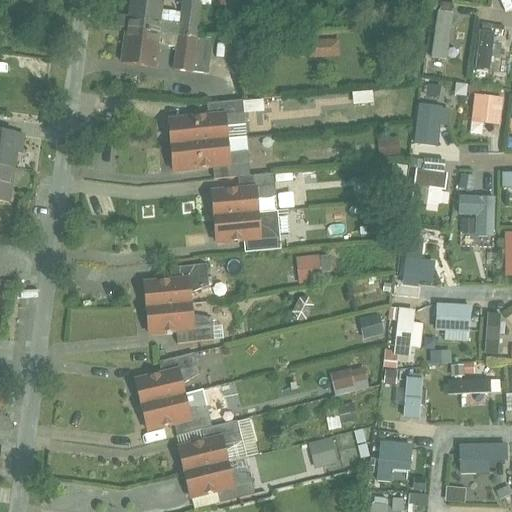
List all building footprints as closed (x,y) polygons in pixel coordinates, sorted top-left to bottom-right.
[(163,1),(157,0),(132,0),(128,29),(178,35),(179,24),(160,22),(163,1)] [(231,1),(221,0),(220,24),(235,24),(236,8),(231,7),(231,1)] [(202,5),(183,2),(179,24),(178,35),(197,38),(202,5)] [(296,7),(278,8),(279,22),(296,21),(296,7)] [(437,12),(430,60),(446,62),(453,14),(437,12)] [(178,35),(128,29),(123,62),(154,67),(157,45),(176,48),(178,35)] [(484,32),(480,32),(475,73),(490,75),(495,34),(493,34),(493,30),(484,29),(484,32)] [(197,38),(178,35),(176,48),(173,69),(207,74),(212,39),(197,38)] [(339,40),(307,41),(308,59),(340,58),(339,40)] [(420,80),(418,101),(432,103),(435,82),(420,80)] [(372,92),(352,94),(354,107),(374,105),(372,92)] [(500,99),(473,96),(470,126),(478,127),(491,128),(497,129),(500,99)] [(267,99),(247,101),(248,114),(268,113),(267,99)] [(244,101),(208,105),(208,106),(209,106),(210,118),(226,116),(228,140),(248,139),(244,101)] [(430,120),(432,103),(418,101),(415,118),(430,120)] [(455,106),(432,103),(430,120),(426,148),(431,149),(444,150),(447,122),(452,123),(455,106)] [(228,140),(226,116),(210,118),(170,122),(173,146),(172,146),(248,139),(228,140)] [(269,122),(254,118),(250,132),(265,136),(269,122)] [(491,128),(478,127),(477,136),(490,137),(491,128)] [(18,135),(0,132),(0,166),(13,168),(18,135)] [(506,136),(495,136),(494,152),(505,153),(506,136)] [(248,139),(172,146),(172,147),(173,147),(175,171),(215,167),(231,166),(230,154),(229,142),(248,140),(248,139)] [(401,145),(380,146),(381,159),(401,158),(401,145)] [(430,162),(431,149),(426,148),(411,146),(409,160),(430,162)] [(249,153),(230,154),(231,166),(215,167),(216,179),(215,179),(216,180),(239,178),(252,177),(249,153)] [(13,168),(0,166),(0,200),(9,202),(13,168)] [(389,184),(404,185),(406,167),(391,166),(389,184)] [(448,176),(416,172),(411,206),(426,208),(429,191),(445,193),(448,176)] [(511,174),(501,175),(501,190),(511,189),(511,174)] [(252,177),(239,178),(239,179),(240,179),(241,191),(257,190),(258,203),(277,197),(275,175),(252,177)] [(459,219),(474,219),(474,196),(474,188),(459,188),(459,219)] [(239,191),(213,194),(216,219),(259,214),(258,203),(257,190),(255,190),(241,191),(239,191)] [(495,249),(495,196),(474,196),(474,219),(474,249),(495,249)] [(300,197),(287,198),(288,210),(300,209),(300,197)] [(279,202),(260,204),(261,218),(281,217),(279,202)] [(259,214),(216,219),(218,243),(246,241),(262,239),(261,225),(259,214)] [(344,215),(333,216),(334,227),(346,225),(344,215)] [(280,228),(261,225),(262,239),(246,241),(247,253),(246,253),(246,254),(282,250),(280,228)] [(351,228),(335,230),(336,241),(352,239),(351,228)] [(403,290),(418,292),(423,240),(408,239),(403,290)] [(320,257),(295,260),(298,287),(324,284),(320,257)] [(460,283),(451,257),(434,263),(443,289),(460,283)] [(384,258),(369,261),(372,276),(387,273),(384,258)] [(208,265),(172,269),(172,270),(173,270),(174,282),(190,280),(191,294),(210,287),(208,265)] [(345,271),(333,272),(334,280),(346,278),(345,271)] [(174,282),(146,285),(148,309),(192,305),(191,294),(190,280),(174,282)] [(300,299),(291,314),(294,324),(307,322),(314,308),(309,299),(300,299)] [(192,305),(148,309),(151,334),(179,331),(195,330),(193,316),(192,305)] [(443,342),(469,342),(468,306),(433,306),(433,331),(443,331),(443,342)] [(415,312),(397,311),(394,354),(393,359),(399,360),(411,361),(412,351),(414,327),(415,312)] [(213,320),(193,316),(195,330),(179,331),(180,343),(179,343),(179,344),(215,341),(213,320)] [(379,316),(358,321),(362,342),(384,337),(379,316)] [(508,317),(486,316),(485,357),(507,358),(508,317)] [(423,328),(414,327),(412,351),(421,352),(423,328)] [(429,353),(430,365),(449,364),(448,351),(429,353)] [(398,371),(399,360),(393,359),(394,354),(386,353),(384,370),(398,371)] [(194,355),(159,363),(163,376),(178,372),(182,386),(199,376),(194,355)] [(460,370),(460,356),(450,356),(450,370),(452,370),(459,370),(460,370)] [(216,361),(203,365),(206,378),(219,374),(216,361)] [(366,368),(328,378),(334,400),(372,390),(366,368)] [(163,376),(135,383),(141,407),(184,396),(182,386),(178,372),(163,376)] [(398,374),(386,374),(386,386),(397,386),(398,374)] [(410,382),(404,381),(401,423),(430,425),(432,383),(422,382),(410,382)] [(448,384),(448,400),(475,400),(492,399),(492,397),(492,384),(492,383),(448,384)] [(502,384),(492,384),(492,397),(502,397),(502,384)] [(206,391),(184,396),(188,412),(207,407),(210,407),(206,391)] [(184,396),(141,407),(148,431),(175,424),(190,421),(188,412),(184,396)] [(354,398),(336,403),(344,429),(362,424),(354,398)] [(207,407),(188,412),(190,421),(175,424),(178,437),(202,431),(212,429),(207,407)] [(212,429),(202,431),(205,444),(221,440),(223,448),(242,443),(237,422),(212,429)] [(205,444),(179,450),(184,474),(227,464),(223,448),(221,440),(205,444)] [(333,442),(310,447),(316,472),(338,467),(333,442)] [(395,447),(379,445),(376,485),(391,486),(395,447)] [(509,447),(460,447),(460,466),(510,465),(509,447)] [(227,464),(184,474),(190,499),(217,492),(233,488),(230,475),(227,464)] [(250,476),(230,475),(233,488),(217,492),(220,505),(255,496),(250,476)] [(427,482),(414,481),(413,495),(427,496),(427,482)] [(467,492),(447,490),(446,505),(466,507),(467,492)] [(194,509),(217,503),(215,494),(192,500),(194,509)] [(375,499),(374,508),(387,510),(388,500),(375,499)]
